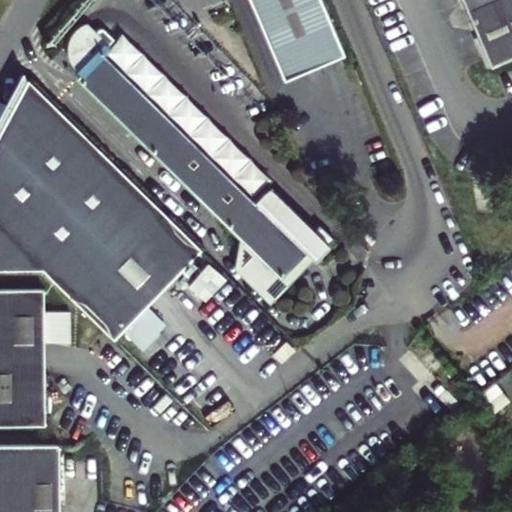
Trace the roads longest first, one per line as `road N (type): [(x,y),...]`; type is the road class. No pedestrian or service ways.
road 1 (unknown): [(400,293),(134,12)]
road 2 (unknown): [(100,380),(178,460),(200,460),(264,389),(201,327)]
